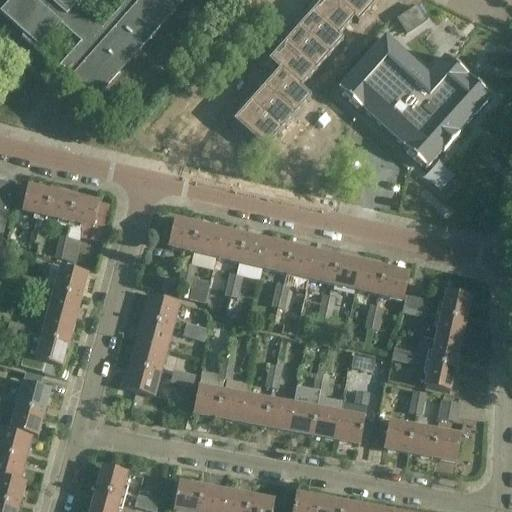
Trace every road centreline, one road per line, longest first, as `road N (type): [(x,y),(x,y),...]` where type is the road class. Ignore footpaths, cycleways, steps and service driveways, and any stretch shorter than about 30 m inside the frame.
road 1 (residential): [(487,511),(80,432)]
road 2 (residential): [(510,261),(147,181)]
road 3 (residential): [(80,432),(147,181)]
road 4 (residential): [(501,511),(510,261)]
road 5 (residential): [(147,181),(0,144)]
